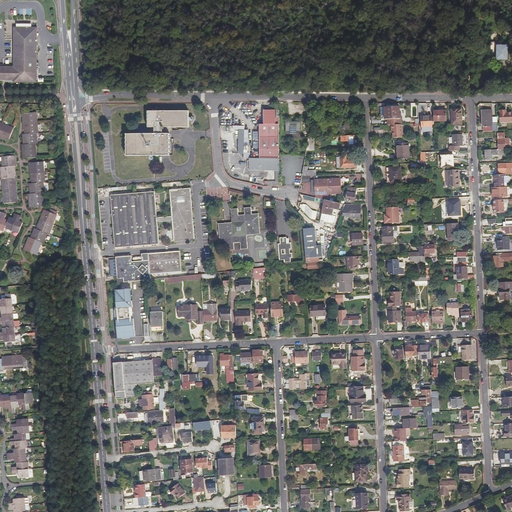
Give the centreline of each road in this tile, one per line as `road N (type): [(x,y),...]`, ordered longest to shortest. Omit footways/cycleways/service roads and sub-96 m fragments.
road 1 (residential): [(101,94),(365,97)]
road 2 (residential): [(365,97),(376,337)]
road 3 (residential): [(470,107),(481,332)]
road 4 (residential): [(95,351),(275,342)]
road 5 (residential): [(376,337),(383,511)]
road 6 (residential): [(275,342),(284,511)]
road 7 (residential): [(481,332),(488,494)]
road 8 (secondary): [(66,74),(83,224)]
road 9 (secondary): [(95,351),(83,224)]
road 10 (secondary): [(83,224),(77,101)]
